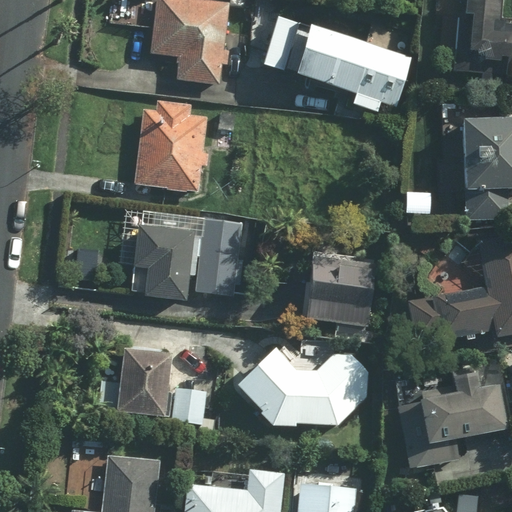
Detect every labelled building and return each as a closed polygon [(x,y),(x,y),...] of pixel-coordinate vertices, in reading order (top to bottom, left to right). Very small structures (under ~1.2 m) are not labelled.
[(228,53),(223,53),(229,3),(204,0),(155,0),(150,58),(178,61),(176,83),(220,88),(222,66),(227,67),(228,53)] [(499,0),(456,0),(454,75),(511,76),(511,34),(505,34),(506,23),(499,23),(499,0)] [(296,25),(275,19),(260,69),(281,76),(296,25)] [(305,30),(290,78),(353,97),(350,108),(375,116),(378,108),(394,113),(409,60),(305,30)] [(143,114),(134,190),(196,197),(199,167),(206,167),(208,155),(202,154),(205,121),(190,120),(191,107),(156,104),(154,115),(143,114)] [(235,119),(216,118),(214,156),(233,157),(235,119)] [(511,121),(457,123),(461,217),(510,215),(510,196),(511,196),(511,121)] [(132,269),(129,301),(182,306),(183,295),(233,299),(240,224),(122,213),(117,267),(132,269)] [(511,239),(484,245),(492,285),(401,304),(408,338),(436,332),(438,343),(493,332),(494,340),(511,336),(511,239)] [(374,260),(308,253),(301,326),(367,333),(374,260)] [(348,357),(335,355),(316,372),(296,373),(274,350),(232,390),(271,430),(338,427),(366,400),(367,377),(348,357)] [(107,383),(100,382),(98,418),(163,423),(168,361),(109,356),(107,383)] [(456,443),(503,433),(493,388),(478,392),(475,376),(451,382),(453,390),(394,404),(410,474),(460,462),(456,443)] [(206,393),(173,391),(171,423),(204,425),(206,393)] [(153,511),(157,466),(102,461),(98,511),(153,511)] [(244,474),(242,493),(185,489),(183,511),(278,511),(280,496),(281,477),(244,474)] [(355,511),(357,492),(296,487),(293,511),(355,511)]
